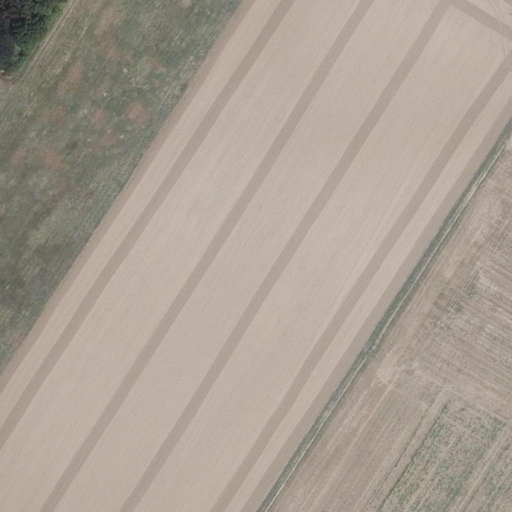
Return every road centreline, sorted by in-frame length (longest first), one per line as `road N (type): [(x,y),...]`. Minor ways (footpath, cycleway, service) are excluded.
road 1 (track): [(262,511),(511,129)]
road 2 (track): [(70,0),(0,113)]
